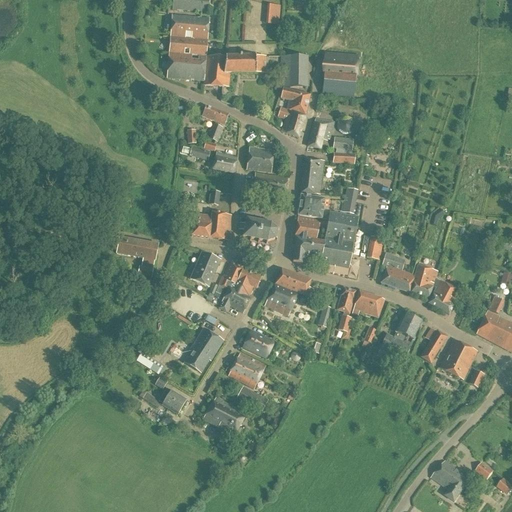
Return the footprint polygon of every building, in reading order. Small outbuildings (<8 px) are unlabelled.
[(200,12),(201,1),(193,0),(172,0),(172,10),(200,12)] [(279,26),(280,6),(267,5),(265,25),(279,26)] [(170,38),(207,41),(209,19),(172,16),(170,38)] [(169,54),(206,56),(207,41),(170,38),(169,54)] [(356,83),(359,56),(326,53),(322,95),(354,98),(355,83),(356,83)] [(169,54),(167,79),(203,82),(204,82),(206,56),(169,54)] [(225,58),(206,56),(204,82),(203,82),(203,86),(229,88),(230,75),(231,75),(232,58),(225,58)] [(232,58),(231,75),(255,74),(266,74),(265,56),(255,57),(232,58)] [(280,57),(280,88),(307,88),(308,57),(280,57)] [(305,115),(309,96),(282,89),(280,99),(289,101),(287,111),(305,115)] [(224,126),(228,115),(205,107),(201,117),(224,126)] [(299,139),(305,117),(280,108),(277,117),(285,120),(281,132),(286,133),(286,134),(299,139)] [(336,126),(336,127),(336,128),(336,129),(337,129),(337,130),(337,131),(338,131),(338,132),(339,132),(339,133),(340,133),(340,134),(341,134),(342,134),(342,135),(343,135),(344,135),(345,135),(346,135),(347,135),(348,134),(349,134),(350,133),(351,133),(351,132),(352,132),(352,131),(353,130),(353,129),(353,128),(354,128),(354,127),(354,126),(354,125),(354,124),(353,124),(353,123),(353,122),(352,122),(352,121),(352,120),(351,120),(351,119),(350,119),(349,118),(348,118),(347,118),(347,117),(346,117),(345,117),(344,117),(343,117),(343,118),(342,118),(341,118),(340,119),(339,119),(339,120),(338,120),(338,121),(337,121),(337,122),(337,123),(336,124),(336,125),(336,126)] [(329,140),(333,123),(315,120),(308,147),(321,149),(323,138),(329,140)] [(217,142),(222,128),(212,124),(207,139),(217,142)] [(187,144),(196,144),(195,130),(187,131),(187,144)] [(351,155),(353,140),(334,138),(332,149),(335,150),(334,153),(351,155)] [(213,151),(214,145),(205,143),(203,149),(213,151)] [(208,161),(210,152),(191,148),(189,157),(208,161)] [(271,174),(273,151),(249,148),(246,171),(271,174)] [(234,174),(238,158),(216,153),(213,170),(234,174)] [(334,153),(333,153),(332,164),(354,165),(354,160),(355,155),(351,155),(334,153)] [(320,195),(323,162),(304,160),(300,193),(320,195)] [(286,193),(288,178),(255,174),(253,188),(286,193)] [(358,191),(346,188),(341,214),(353,216),(358,191)] [(218,207),(220,193),(210,192),(209,205),(218,207)] [(299,206),(323,209),(324,199),(300,196),(299,206)] [(321,220),(323,209),(299,206),(297,216),(321,220)] [(429,225),(436,227),(438,220),(444,215),(440,210),(432,215),(429,225)] [(311,257),(321,258),(320,264),(349,269),(351,259),(358,218),(329,212),(327,222),(298,217),(294,237),(294,250),(293,262),(303,266),(305,256),(311,257)] [(228,241),(231,216),(211,213),(211,217),(194,215),(191,237),(228,241)] [(277,230),(271,224),(246,219),(245,225),(240,224),(238,230),(244,231),(243,237),(267,242),(275,239),(277,230)] [(480,235),(482,229),(471,227),(470,232),(475,233),(474,234),(480,235)] [(379,261),(383,240),(369,237),(366,258),(379,261)] [(155,262),(158,245),(119,238),(116,254),(142,259),(141,267),(139,266),(137,276),(151,278),(154,262),(155,262)] [(215,273),(220,261),(201,253),(194,270),(203,274),(205,268),(215,273)] [(409,293),(415,276),(401,272),(405,261),(385,255),(381,266),(386,267),(381,284),(408,293),(409,293)] [(233,267),(230,265),(225,277),(223,276),(218,286),(215,292),(221,295),(224,289),(228,291),(219,309),(226,313),(229,307),(243,314),(250,299),(243,296),(244,294),(249,296),(252,288),(256,289),(261,278),(233,266),(233,267)] [(415,276),(409,293),(428,299),(437,272),(418,266),(415,276)] [(209,288),(215,273),(205,268),(203,274),(194,270),(190,280),(209,288)] [(310,299),(313,290),(308,288),(311,280),(281,270),(275,285),(298,294),(305,297),(310,299)] [(511,283),(511,278),(511,274),(503,272),(501,281),(511,283)] [(449,316),(454,307),(461,293),(436,279),(433,287),(436,289),(428,304),(449,316)] [(213,286),(209,295),(213,297),(213,296),(214,294),(217,288),(213,286)] [(288,317),(297,296),(274,286),(267,301),(265,306),(288,317)] [(347,329),(350,318),(348,318),(356,292),(343,288),(343,290),(337,310),(344,312),(338,331),(343,332),(341,339),(347,341),(350,330),(347,329)] [(378,318),(384,300),(359,292),(353,310),(351,315),(357,317),(359,312),(378,318)] [(308,306),(309,302),(307,301),(308,300),(300,296),(298,300),(299,301),(299,302),(306,306),(307,305),(308,306)] [(498,315),(504,302),(494,297),(488,310),(498,315)] [(330,317),(332,309),(331,309),(323,307),(317,326),(327,329),(328,324),(330,317)] [(511,352),(511,351),(511,323),(487,312),(477,336),(511,352)] [(413,341),(422,323),(404,314),(395,333),(393,338),(386,335),(380,348),(404,360),(413,341)] [(207,316),(206,315),(203,319),(216,328),(219,323),(207,315),(207,316)] [(372,345),(377,331),(368,328),(363,341),(372,345)] [(436,332),(431,328),(425,338),(430,342),(420,358),(430,364),(447,337),(436,331),(436,332)] [(210,362),(223,341),(203,329),(189,351),(191,352),(184,363),(200,374),(209,361),(210,362)] [(266,359),(274,343),(250,332),(243,348),(266,359)] [(463,381),(469,369),(477,352),(454,340),(439,369),(463,381)] [(319,354),(322,345),(315,343),(313,352),(319,354)] [(292,360),(293,361),(294,362),(296,362),(297,362),(299,361),(300,360),(301,359),(301,357),(301,355),(300,354),(299,353),(297,352),(296,352),(294,352),(292,353),(291,355),(291,356),(291,358),(292,360)] [(141,354),(136,362),(158,375),(163,367),(141,354)] [(255,375),(260,378),(265,367),(239,354),(234,365),(250,374),(254,376),(255,375)] [(254,389),(260,378),(255,375),(254,376),(250,374),(234,365),(228,377),(254,389)] [(484,375),(475,371),(475,372),(469,384),(477,388),(484,375)] [(162,390),(167,383),(159,378),(154,386),(162,390)] [(261,412),(268,401),(242,387),(236,399),(261,412)] [(157,409),(161,403),(142,391),(139,397),(157,409)] [(182,408),(186,401),(171,391),(166,399),(182,408)] [(233,437),(246,415),(216,397),(202,420),(233,437)] [(177,415),(182,408),(166,399),(162,406),(177,415)] [(454,503),(470,480),(445,462),(431,478),(449,491),(445,496),(454,503)] [(487,478),(493,471),(482,462),(476,470),(487,478)] [(506,496),(511,489),(511,485),(503,479),(496,488),(506,496)]
